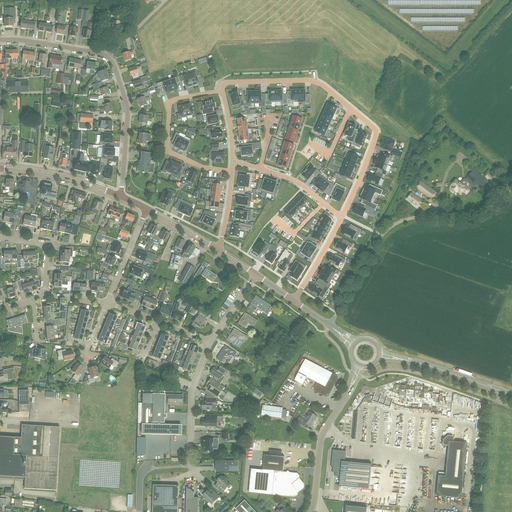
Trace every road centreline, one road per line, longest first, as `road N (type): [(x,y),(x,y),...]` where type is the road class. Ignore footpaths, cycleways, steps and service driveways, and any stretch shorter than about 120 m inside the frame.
road 1 (residential): [(222,91),(223,83),(312,80),(373,126),(377,135),(342,216)]
road 2 (residential): [(329,325),(394,223),(473,215),(511,187)]
road 3 (residential): [(231,171),(166,150),(168,101),(222,91)]
road 4 (residential): [(206,483),(190,466),(190,426),(193,385),(209,341)]
road 5 (residential): [(120,196),(126,106),(107,55)]
road 6 (unclassified): [(311,511),(320,437),(348,391)]
road 7 (secondary): [(0,168),(120,196)]
